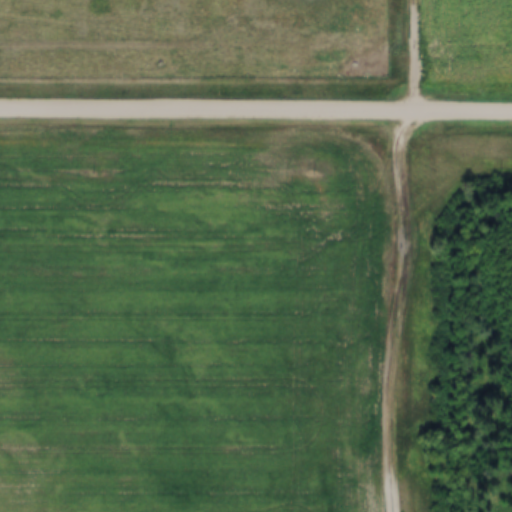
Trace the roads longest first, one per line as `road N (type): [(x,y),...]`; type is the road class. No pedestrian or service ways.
road 1 (residential): [(511,112),(0,109)]
road 2 (track): [(389,511),(396,173),(408,112)]
